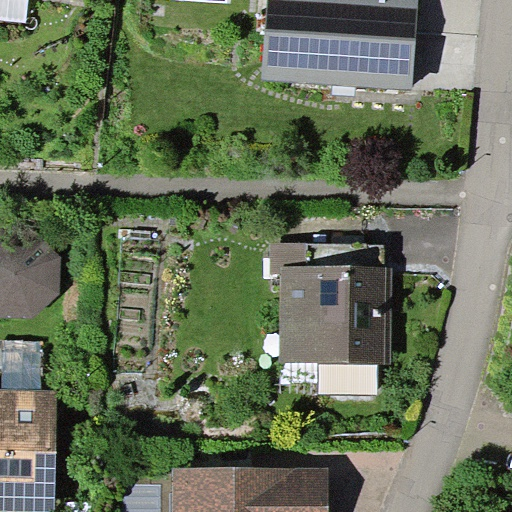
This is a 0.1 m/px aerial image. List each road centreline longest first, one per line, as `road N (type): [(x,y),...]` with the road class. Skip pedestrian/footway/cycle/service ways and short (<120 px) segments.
road 1 (residential): [(0,179),(494,194)]
road 2 (residential): [(494,194),(446,412),(405,511)]
road 3 (residential): [(510,0),(494,194)]
